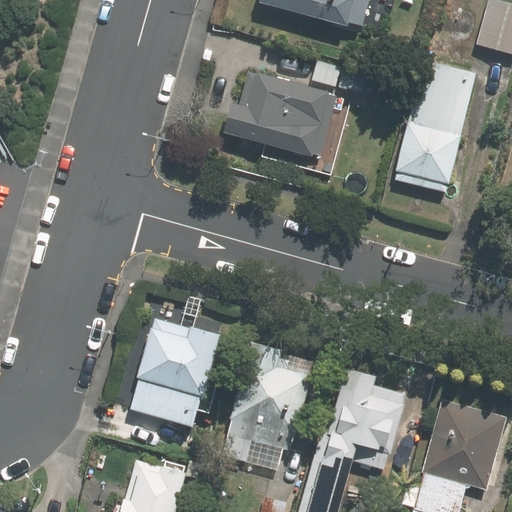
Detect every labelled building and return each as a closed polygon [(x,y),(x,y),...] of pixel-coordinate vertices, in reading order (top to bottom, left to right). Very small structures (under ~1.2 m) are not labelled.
[(369,23),(375,0),(273,0),(273,1),(356,24),(358,20),(369,23)] [(473,0),(446,0),(445,5),(470,12),(473,0)] [(511,54),(511,6),(488,1),(476,46),(511,54)] [(446,192),(478,72),(426,57),(395,177),(446,192)] [(370,69),(331,59),(324,84),(363,94),(370,69)] [(340,113),(345,96),(337,94),(338,90),(266,71),(256,107),(242,103),(234,132),(257,139),(252,156),(282,164),(287,147),(320,156),(321,153),(337,157),(349,115),(340,113)] [(189,327),(155,317),(139,374),(141,375),(132,407),(193,424),(202,391),(205,392),(221,333),(190,324),(189,327)] [(295,360),(289,358),(291,351),(257,341),(232,432),(226,453),(283,469),(289,447),(295,449),(299,435),(303,435),(320,375),(317,374),(320,362),(296,355),(295,360)] [(324,428),(301,511),(349,511),(363,462),(390,469),(395,451),(397,451),(416,384),(353,367),(335,431),(324,428)] [(493,490),(511,421),(511,416),(448,400),(429,473),(425,488),(410,483),(404,504),(419,508),(418,511),(464,511),(472,484),(493,490)] [(184,511),(195,472),(172,466),(171,468),(141,459),(125,511),(184,511)] [(286,511),(289,502),(266,495),(260,511),(286,511)]
